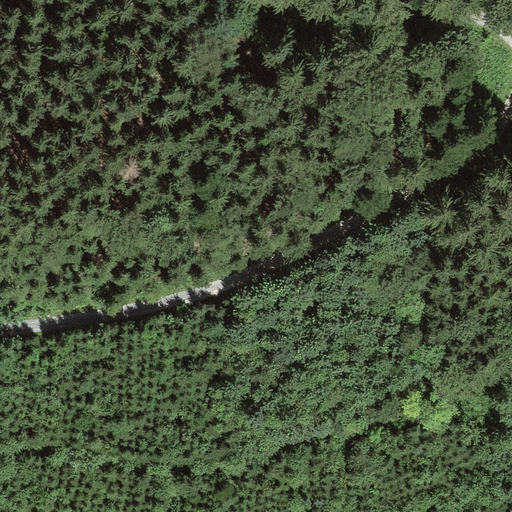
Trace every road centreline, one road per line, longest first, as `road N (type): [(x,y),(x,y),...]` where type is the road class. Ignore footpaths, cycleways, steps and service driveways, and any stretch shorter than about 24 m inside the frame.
road 1 (track): [(511,96),(417,185),(348,226),(112,313),(0,324)]
road 2 (track): [(511,29),(454,10),(281,0)]
